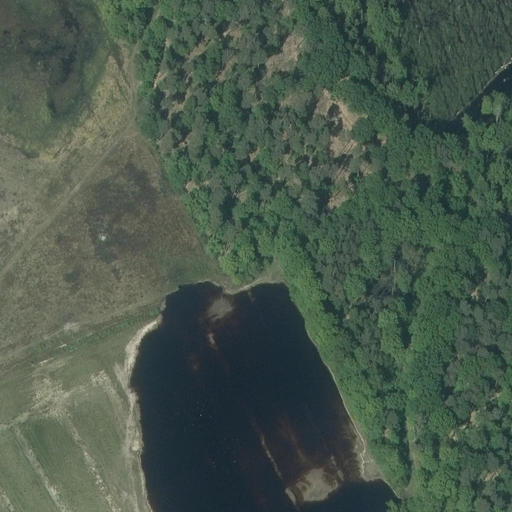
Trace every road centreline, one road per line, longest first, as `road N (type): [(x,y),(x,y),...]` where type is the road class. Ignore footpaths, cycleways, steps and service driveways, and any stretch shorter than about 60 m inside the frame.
road 1 (track): [(413,172),(225,273),(0,360)]
road 2 (track): [(413,172),(446,214),(454,249),(451,297),(423,374),(420,410),(456,511)]
road 3 (track): [(320,0),(317,33),(347,110),(413,172)]
road 4 (track): [(413,172),(511,76)]
